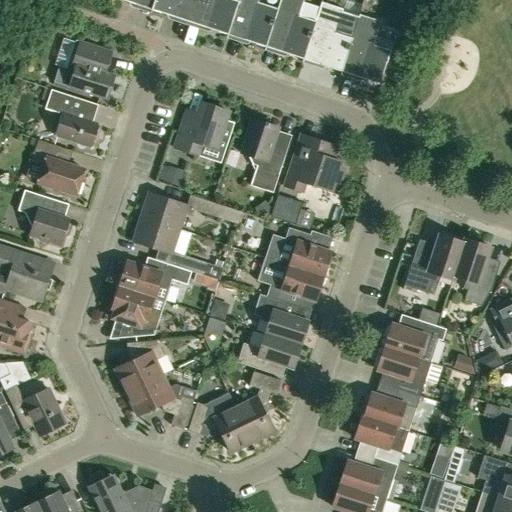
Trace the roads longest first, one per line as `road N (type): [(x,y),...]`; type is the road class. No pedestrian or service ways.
road 1 (residential): [(103,444),(67,351),(68,330),(151,77),(164,61),(350,114),(369,129),(393,185)]
road 2 (residential): [(224,489),(300,447),(376,214),(393,185)]
road 3 (residential): [(224,489),(199,472),(103,444)]
road 4 (residential): [(393,185),(511,218)]
